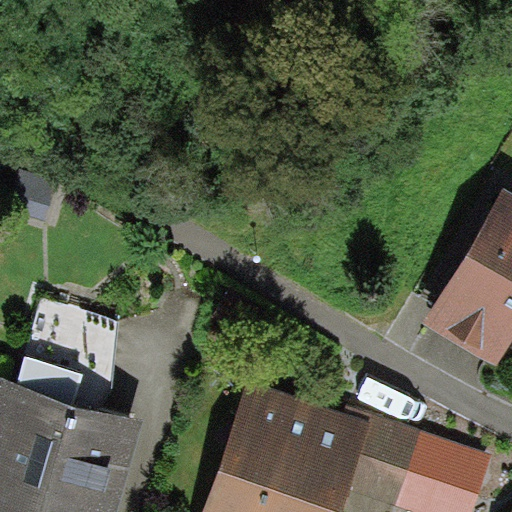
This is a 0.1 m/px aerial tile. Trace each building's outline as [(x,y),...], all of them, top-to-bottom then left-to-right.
[(54,188),(12,176),(2,210),(44,222),(54,188)] [(511,206),(497,198),(424,332),(505,376),(511,362),(511,206)] [(110,319),(37,304),(22,363),(106,387),(110,319)] [(341,417),(254,383),(203,511),(339,511),(348,490),(405,511),(427,511),(451,450),(344,409),(341,417)] [(114,511),(141,425),(7,385),(0,409),(0,511),(114,511)]
